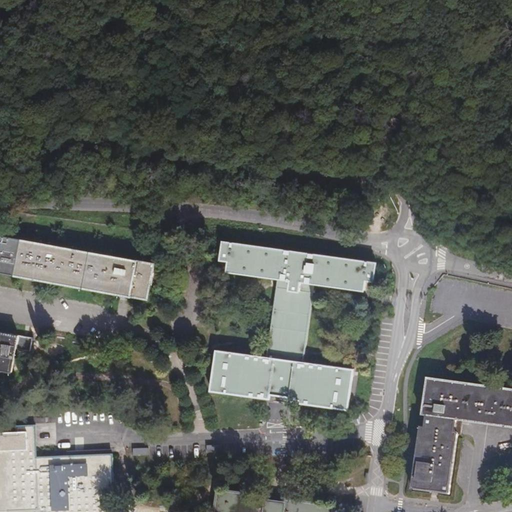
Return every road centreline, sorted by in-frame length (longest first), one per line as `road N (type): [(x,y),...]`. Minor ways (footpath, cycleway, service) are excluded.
road 1 (tertiary): [(0,136),(377,178),(395,186),(410,212)]
road 2 (tertiary): [(365,240),(254,217),(0,199)]
road 3 (unclassified): [(383,433),(61,443)]
